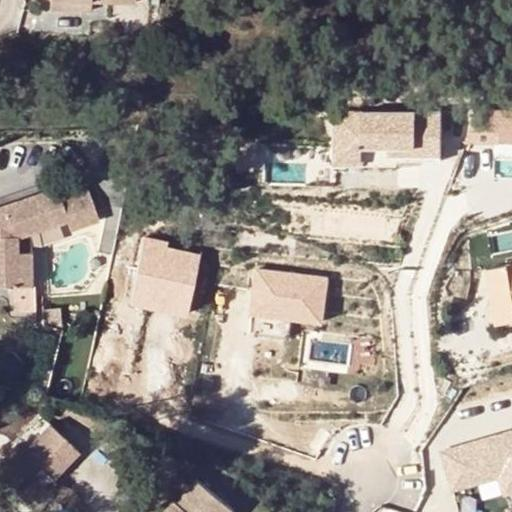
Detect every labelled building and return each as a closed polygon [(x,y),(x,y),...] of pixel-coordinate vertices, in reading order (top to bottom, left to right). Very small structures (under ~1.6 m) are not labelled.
[(93,10),(93,0),(83,0),(49,0),(49,8),(93,10)] [(511,109),(470,111),(471,141),(511,139),(511,109)] [(441,111),(334,110),(334,128),(346,128),(346,145),(397,145),(397,154),(415,154),(415,135),(441,136),(441,111)] [(135,140),(106,134),(100,163),(129,169),(135,140)] [(259,142),(243,140),(237,166),(252,169),(259,142)] [(56,187),(28,197),(60,197),(56,187)] [(87,187),(60,197),(90,196),(87,187)] [(0,289),(15,289),(15,256),(15,235),(67,218),(70,226),(98,217),(90,196),(60,197),(28,197),(4,206),(7,216),(0,218),(0,289)] [(504,223),(490,228),(494,237),(507,233),(504,223)] [(15,256),(15,289),(32,289),(32,257),(15,256)] [(511,263),(488,268),(497,323),(511,320),(511,263)] [(257,269),(252,313),(322,321),(327,277),(257,269)] [(55,479),(57,482),(84,452),(54,424),(21,461),(15,468),(4,480),(31,506),(55,479)] [(496,435),(444,449),(454,487),(500,474),(506,492),(511,489),(511,430),(510,431),(511,438),(498,442),(496,435)] [(510,431),(496,435),(498,442),(511,438),(510,431)] [(1,454),(15,468),(21,461),(7,448),(1,454)] [(285,454),(277,452),(275,459),(282,461),(285,454)] [(240,511),(241,511),(202,481),(182,505),(178,502),(170,511),(240,511)]
